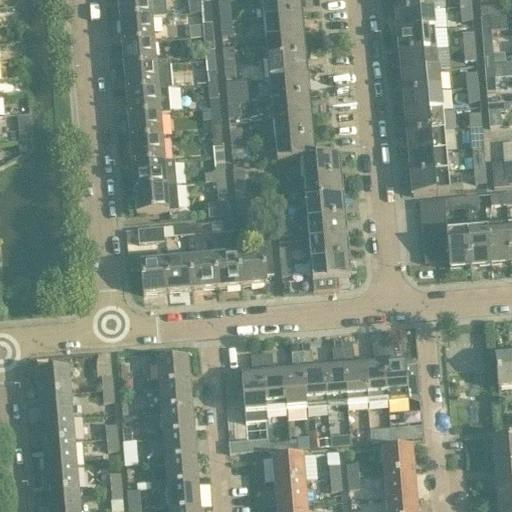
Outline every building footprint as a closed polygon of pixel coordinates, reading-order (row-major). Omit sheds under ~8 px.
[(116,0),(119,24),(152,21),(150,0),(116,0)] [(272,0),(262,1),(264,21),(303,18),(300,0),(272,0)] [(393,0),(395,16),(433,12),(431,0),(393,0)] [(458,0),(459,11),(472,10),(470,0),(458,0)] [(218,5),(220,23),(231,22),(230,4),(218,5)] [(473,24),(472,10),(459,11),(460,25),(473,24)] [(395,16),(397,36),(435,33),(433,12),(395,16)] [(264,21),(266,42),(304,39),(303,18),(264,21)] [(119,24),(121,48),(154,45),(152,21),(119,24)] [(480,22),(481,35),(491,35),(489,21),(480,22)] [(220,23),(221,41),(232,40),(231,22),(220,23)] [(202,28),(203,41),(213,40),(212,27),(202,28)] [(397,36),(399,57),(437,53),(435,33),(397,36)] [(481,35),(482,49),(492,48),(491,35),(481,35)] [(461,37),(462,51),(475,51),(474,36),(461,37)] [(266,42),(268,63),(306,60),(304,39),(266,42)] [(214,54),(213,40),(203,41),(204,55),(214,54)] [(121,48),(123,72),(156,69),(154,45),(121,48)] [(476,65),(475,51),(462,51),(464,66),(476,65)] [(222,53),(224,67),(235,66),(233,52),(222,53)] [(399,57),(401,77),(439,73),(437,53),(399,57)] [(308,80),(306,60),(268,63),(243,65),(244,80),(269,78),(269,83),(308,80)] [(224,67),(225,82),(236,81),(235,66),(224,67)] [(123,72),(125,97),(159,93),(156,69),(123,72)] [(484,69),(485,83),(494,82),(493,69),(484,69)] [(401,77),(403,97),(441,94),(439,73),(401,77)] [(206,76),(208,93),(218,92),(216,75),(206,76)] [(464,77),(466,92),(479,91),(478,77),(464,77)] [(308,80),(269,83),(271,103),(310,99),(308,80)] [(485,83),(486,96),(495,96),(494,82),(485,83)] [(226,92),(227,107),(238,106),(236,91),(226,92)] [(480,106),(479,91),(466,92),(467,106),(480,106)] [(127,121),(161,117),(170,117),(168,92),(159,93),(125,97),(127,121)] [(209,109),(219,109),(218,92),(208,93),(209,109)] [(403,97),(404,118),(443,115),(441,94),(403,97)] [(271,103),(273,124),(312,120),(310,99),(271,103)] [(227,107),(228,122),(239,121),(238,106),(227,107)] [(487,107),(489,131),(500,130),(498,116),(497,116),(496,106),(487,107)] [(404,118),(406,137),(444,134),(443,115),(404,118)] [(468,116),(470,132),(482,131),(481,115),(468,116)] [(127,121),(129,145),(163,141),(161,117),(127,121)] [(210,121),(211,137),(222,136),(220,120),(210,121)] [(273,124),(275,144),(314,140),(312,120),(273,124)] [(471,146),(483,145),(482,131),(470,132),(471,146)] [(229,134),(231,148),(242,147),(240,133),(229,134)] [(406,137),(408,158),(446,155),(444,134),(406,137)] [(213,151),(214,161),(224,161),(222,136),(211,137),(212,151),(213,151)] [(277,165),(301,163),(301,161),(316,161),(315,159),(314,140),(275,144),(277,165)] [(129,145),(131,169),(165,165),(163,141),(129,145)] [(231,148),(232,163),(243,161),(242,147),(231,148)] [(408,158),(410,178),(448,175),(446,155),(408,158)] [(301,161),(301,163),(302,181),(340,177),(338,157),(315,159),(316,161),(301,161)] [(472,158),(473,173),(486,172),(484,157),(472,158)] [(214,161),(216,185),(226,184),(224,161),(214,161)] [(131,169),(133,193),(176,188),(174,164),(165,165),(131,169)] [(492,168),(493,191),(506,190),(504,167),(492,168)] [(474,187),(487,186),(486,172),(473,173),(474,187)] [(233,175),(234,191),(245,190),(244,174),(233,175)] [(410,178),(412,199),(450,196),(448,175),(410,178)] [(302,181),(304,202),(312,201),(342,198),(340,177),(302,181)] [(219,221),(229,220),(226,184),(216,185),(219,221)] [(135,217),(168,214),(169,214),(169,215),(178,214),(176,188),(133,193),(135,217)] [(236,218),(250,217),(249,206),(247,207),(245,190),(234,191),(236,218)] [(491,210),(505,209),(504,197),(490,198),(491,210)] [(304,202),(306,222),(344,219),(342,198),(312,201),(304,202)] [(463,201),(465,213),(479,212),(478,199),(466,200),(463,201)] [(450,215),(465,213),(463,201),(449,202),(450,215)] [(418,205),(419,217),(445,215),(444,203),(418,205)] [(276,215),(277,225),(288,225),(287,210),(276,211),(276,215)] [(419,217),(420,230),(446,227),(445,215),(419,217)] [(306,222),(308,243),(346,239),(344,219),(306,222)] [(232,226),(233,236),(249,234),(248,224),(232,226)] [(277,225),(278,240),(289,239),(288,225),(277,225)] [(217,237),(233,236),(232,226),(216,227),(217,237)] [(420,230),(421,242),(446,240),(446,234),(446,227),(420,230)] [(187,229),(188,240),(202,238),(201,228),(187,229)] [(163,232),(164,242),(188,240),(187,229),(163,232)] [(487,231),(490,268),(510,267),(507,229),(487,231)] [(466,233),(470,270),(490,268),(487,231),(466,233)] [(165,245),(164,242),(163,232),(137,234),(139,248),(165,245)] [(448,266),(447,266),(448,272),(470,270),(466,233),(446,234),(446,240),(447,252),(448,266)] [(308,243),(310,262),(348,259),(346,239),(308,243)] [(421,242),(422,254),(447,252),(446,240),(421,242)] [(238,256),(241,290),(266,287),(265,279),(273,279),(270,246),(261,246),(262,254),(238,256)] [(278,251),(280,265),(291,264),(290,251),(278,251)] [(422,254),(424,267),(424,268),(447,266),(448,266),(447,252),(422,254)] [(214,258),(217,292),(241,290),(238,256),(214,258)] [(190,260),(193,294),(217,292),(214,258),(190,260)] [(350,281),(348,259),(310,262),(310,263),(313,296),(335,294),(334,282),(350,281)] [(166,263),(169,296),(193,294),(190,260),(166,263)] [(143,299),(169,296),(166,263),(140,265),(143,299)] [(280,265),(281,280),(293,279),(291,264),(280,265)] [(324,373),(327,411),(346,409),(342,347),(341,345),(333,346),(333,353),(331,353),(332,367),(334,367),(334,372),(324,373)] [(342,347),(346,409),(367,407),(364,369),(353,370),(352,365),(354,365),(352,346),(342,347)] [(302,356),(306,412),(327,411),(324,373),(313,374),(312,368),(313,368),(312,355),(310,355),(309,347),(302,348),(302,356)] [(383,349),(387,405),(408,404),(418,407),(419,409),(420,409),(416,368),(405,369),(405,365),(394,366),(394,361),(395,361),(394,348),(383,349)] [(364,369),(367,407),(387,405),(383,349),(372,350),(373,364),(374,364),(375,368),(364,369)] [(282,376),(286,414),(306,412),(302,356),(290,357),(292,371),(293,371),(293,376),(282,376)] [(511,357),(495,359),(498,393),(511,391),(511,357)] [(262,359),(266,416),(286,414),(282,376),(272,377),(272,372),(273,372),(272,358),(262,359)] [(244,418),(245,418),(246,427),(266,425),(266,416),(262,359),(250,360),(251,374),(252,374),(252,379),(241,380),(244,418)] [(36,375),(38,399),(69,397),(67,372),(66,361),(50,362),(50,366),(41,367),(41,374),(36,375)] [(157,395),(189,391),(186,363),(155,365),(156,385),(141,386),(142,397),(157,395)] [(112,380),(101,381),(102,394),(113,393),(112,380)] [(120,382),(120,393),(133,392),(132,381),(120,382)] [(159,420),(191,417),(189,391),(157,395),(158,410),(143,411),(143,421),(159,420)] [(113,393),(102,394),(103,407),(114,406),(113,393)] [(38,399),(40,424),(72,421),(69,397),(38,399)] [(146,446),(161,445),(193,441),(191,417),(159,420),(160,435),(145,436),(146,446)] [(40,424),(42,448),(74,446),(72,421),(40,424)] [(104,431),(105,444),(117,443),(116,429),(104,431)] [(420,430),(405,431),(406,443),(421,442),(420,430)] [(124,432),(122,432),(123,440),(123,446),(132,445),(131,437),(131,431),(124,432)] [(390,432),(379,433),(380,447),(391,446),(391,445),(390,432)] [(315,434),(307,435),(309,452),(319,452),(330,451),(330,450),(330,442),(319,443),(315,443),(315,434)] [(348,439),(340,440),(341,449),(349,449),(348,439)] [(511,440),(491,443),(493,469),(511,467),(511,440)] [(148,472),(164,470),(195,467),(193,441),(161,445),(163,460),(147,462),(148,472)] [(106,457),(118,456),(117,443),(105,444),(106,457)] [(267,443),(246,444),(248,457),(263,455),(263,456),(268,456),(267,447),(267,443)] [(296,443),(288,444),(288,446),(288,453),(288,454),(297,453),(296,443)] [(42,448),(44,474),(76,471),(74,446),(42,448)] [(288,446),(267,447),(268,456),(288,454),(288,453),(288,446)] [(380,453),(382,477),(414,475),(412,450),(380,453)] [(271,463),(273,487),(306,485),(303,460),(271,463)] [(150,496),(166,495),(197,493),(195,467),(164,470),(165,485),(149,487),(150,496)] [(511,467),(493,469),(495,492),(511,490),(511,467)] [(346,469),(347,482),(359,481),(358,468),(346,469)] [(339,469),(327,470),(329,483),(341,482),(339,469)] [(44,474),(46,498),(78,495),(76,471),(44,474)] [(382,477),(384,501),(416,498),(414,475),(382,477)] [(108,478),(109,493),(121,492),(120,478),(108,478)] [(347,482),(348,495),(359,494),(359,481),(347,482)] [(330,496),(342,495),(341,482),(329,483),(330,496)] [(273,487),(274,511),(277,511),(308,510),(306,485),(273,487)] [(511,511),(511,490),(495,492),(496,511),(511,511)] [(109,493),(110,511),(123,511),(121,492),(109,493)] [(198,511),(197,493),(166,495),(167,511),(158,511),(198,511)] [(46,498),(47,511),(79,511),(78,495),(46,498)] [(384,501),(385,511),(417,511),(416,498),(384,501)]
